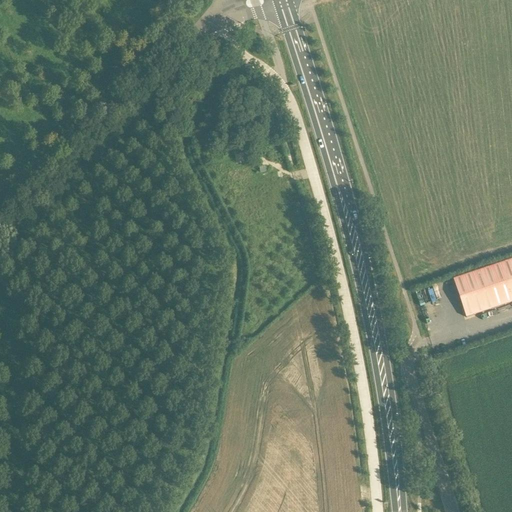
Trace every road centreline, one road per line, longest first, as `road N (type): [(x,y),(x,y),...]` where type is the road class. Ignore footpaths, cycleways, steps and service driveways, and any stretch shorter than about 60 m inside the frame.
road 1 (primary): [(282,0),(372,313),(400,511)]
road 2 (unclassified): [(378,511),(366,395),(337,259),(280,83)]
road 3 (unclassified): [(0,240),(217,14)]
road 4 (unclassified): [(453,511),(409,369),(421,344)]
